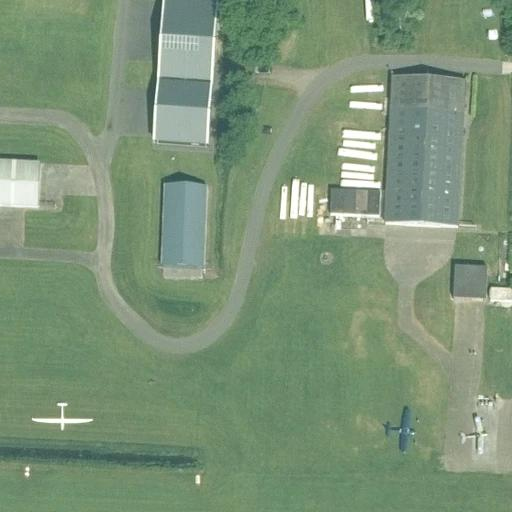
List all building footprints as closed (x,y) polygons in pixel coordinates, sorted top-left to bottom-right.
[(263,0),(260,57),(308,60),(311,0),(263,0)] [(219,7),(165,3),(160,82),(161,82),(156,145),(209,149),(219,7)] [(458,229),(464,128),(466,84),(392,80),(385,226),(458,229)] [(0,207),(39,209),(41,168),(0,165),(0,207)] [(165,188),(162,270),(204,272),(207,191),(165,188)] [(453,302),(455,303),(486,304),(488,271),(455,270),(453,302)]
